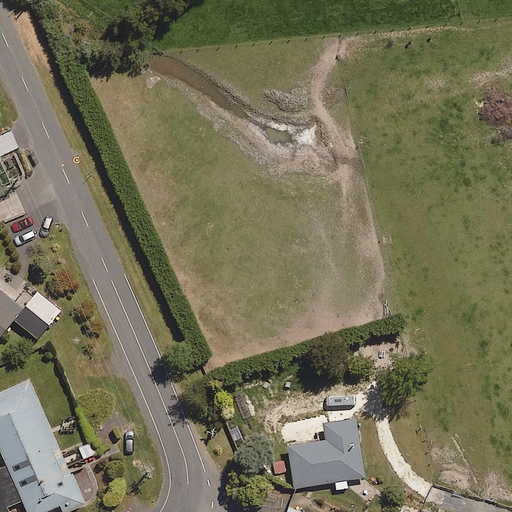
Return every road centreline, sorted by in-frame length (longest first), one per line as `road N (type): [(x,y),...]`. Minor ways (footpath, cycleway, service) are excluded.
road 1 (tertiary): [(182,511),(182,450),(68,184)]
road 2 (tertiary): [(68,184),(0,35)]
